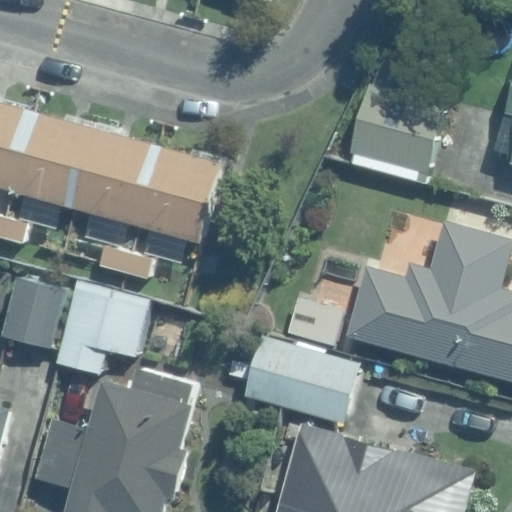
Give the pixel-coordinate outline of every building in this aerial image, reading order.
[(454,93),(381,72),(359,152),(432,172),(454,93)] [(227,162),(0,99),(0,187),(208,243),(227,162)] [(378,268),(358,344),(511,385),(511,296),(510,296),(511,287),(511,242),(456,227),(444,273),(417,266),(414,277),(378,268)] [(70,290),(25,280),(12,338),(57,348),(70,290)] [(154,300),(86,285),(69,362),(137,377),(154,300)] [(363,365),(270,338),(254,396),(346,422),(363,365)] [(202,411),(118,391),(88,511),(169,511),(177,483),(164,480),(172,448),(192,453),(202,411)] [(0,471),(15,418),(0,413),(0,471)] [(472,511),(484,476),(314,424),(286,511),(472,511)] [(85,491),(96,434),(56,426),(45,483),(85,491)]
